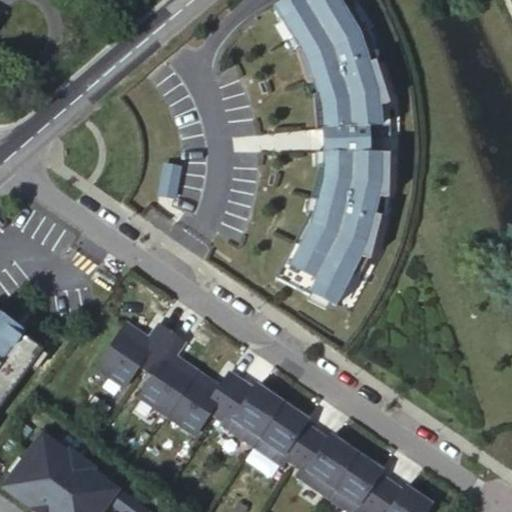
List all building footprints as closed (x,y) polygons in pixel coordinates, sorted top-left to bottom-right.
[(282,0),(273,6),(299,49),(295,51),(308,84),(313,82),(318,93),(314,95),(315,130),(322,130),(322,151),(315,151),(316,152),(322,152),(322,165),(318,165),(310,199),(316,200),(313,213),(309,212),(275,278),(310,295),(311,293),(336,305),(361,256),(370,258),(380,215),(375,214),(379,197),(388,197),(390,122),(383,123),(380,106),(389,103),(375,60),(368,63),(363,46),(370,42),(346,0),(282,0)] [(359,0),(346,0),(370,42),(363,46),(368,63),(375,60),(389,103),(380,106),(383,123),(390,122),(388,197),(379,197),(375,214),(380,215),(370,258),(361,256),(336,305),(351,313),(383,251),(399,187),(401,104),(375,25),(359,0)] [(165,164),(159,195),(173,197),(179,167),(165,164)] [(0,404),(42,348),(33,341),(20,331),(21,328),(0,312),(0,404)] [(135,362),(142,366),(168,329),(155,320),(143,338),(136,333),(138,329),(123,319),(93,363),(121,382),(135,362)] [(168,329),(142,366),(149,372),(135,392),(163,411),(193,367),(178,356),(176,360),(169,355),(181,337),(168,329)] [(209,377),(193,367),(163,411),(191,430),(207,407),(214,412),(239,376),(226,368),(214,386),(207,381),(209,377)] [(250,385),(239,376),(214,412),(221,417),(219,421),(249,441),(279,398),(264,388),(253,380),(250,385)] [(293,407),(279,398),(249,441),(279,462),(284,454),(291,460),(313,427),(301,420),(304,415),(293,407)] [(313,427),(291,460),(298,465),(293,472),(323,492),(353,449),(339,439),(328,431),(325,435),(313,427)] [(55,445),(41,434),(20,462),(26,466),(17,478),(11,475),(1,488),(31,510),(33,509),(37,511),(101,511),(108,503),(121,511),(147,511),(133,501),(102,478),(99,482),(89,474),(93,468),(80,459),(68,450),(63,456),(53,448),(55,445)] [(367,459),(353,449),(323,492),(352,511),(353,511),(358,506),(365,511),(388,478),(376,470),(379,467),(367,459)] [(388,478),(365,511),(367,511),(419,511),(428,500),(415,491),(403,483),(401,487),(388,478)]
